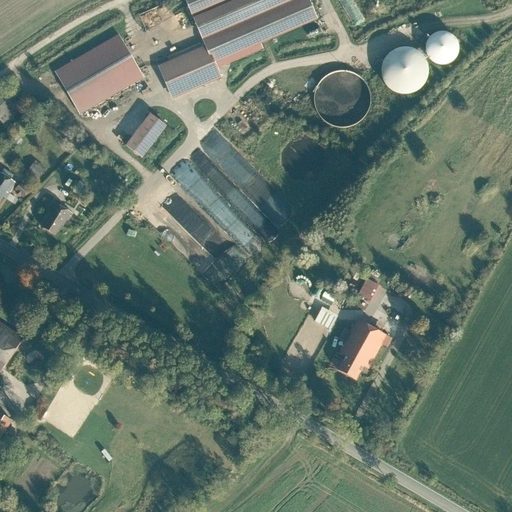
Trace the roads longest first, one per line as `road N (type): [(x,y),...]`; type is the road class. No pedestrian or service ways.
road 1 (tertiary): [(0,245),(454,511)]
road 2 (unclassified): [(122,0),(0,77)]
